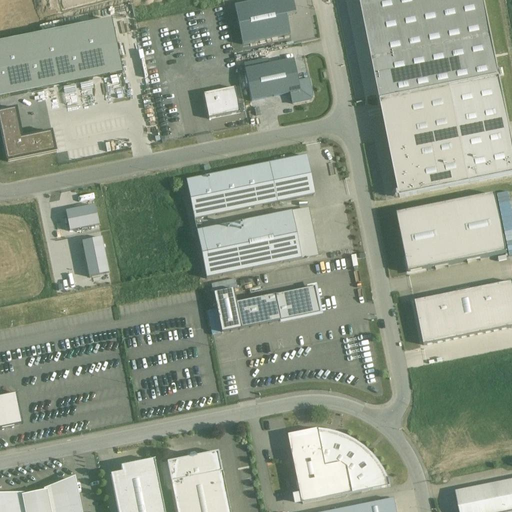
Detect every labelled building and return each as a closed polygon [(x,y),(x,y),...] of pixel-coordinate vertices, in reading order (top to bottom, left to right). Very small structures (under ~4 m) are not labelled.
[(59,0),(62,11),(106,0),(59,0)] [(292,0),(269,0),(234,7),(242,46),(290,36),(286,16),(295,15),(292,0)] [(359,0),(380,103),(499,78),(482,0),(359,0)] [(111,22),(0,44),(0,99),(121,74),(111,22)] [(290,93),(292,105),(310,101),(313,97),(309,79),(298,81),(293,58),(243,69),(250,101),(290,93)] [(400,199),(421,194),(470,184),(511,175),(511,139),(499,78),(450,88),(402,98),(380,103),(400,199)] [(204,95),(209,120),(240,114),(235,89),(204,95)] [(16,110),(0,113),(0,132),(7,163),(55,153),(51,133),(22,139),(16,110)] [(276,201),(314,193),(306,154),(268,162),(276,201)] [(194,218),(276,201),(268,162),(186,178),(194,218)] [(495,196),(397,216),(409,274),(507,255),(498,210),(495,196)] [(96,207),(65,213),(69,233),(100,226),(96,207)] [(208,277),(316,253),(306,207),(198,230),(208,277)] [(102,239),(82,243),(89,279),(109,275),(102,239)] [(511,283),(511,279),(414,299),(423,344),(511,325),(511,283)] [(314,285),(234,301),(240,327),(319,311),(314,285)] [(17,395),(0,397),(0,429),(22,425),(17,395)] [(341,437),(319,432),(319,431),(289,437),(303,505),(390,487),(389,480),(387,480),(376,462),(360,447),(341,437)] [(188,459),(166,463),(171,483),(169,483),(175,511),(228,511),(221,474),(222,474),(218,453),(197,458),(194,456),(190,456),(188,459)] [(164,511),(154,461),(121,468),(122,473),(110,476),(118,511),(164,511)] [(251,468),(239,470),(244,495),(256,492),(251,468)] [(511,479),(456,490),(459,511),(495,511),(511,509),(511,479)] [(79,511),(73,481),(44,492),(24,496),(0,496),(0,511),(79,511)] [(397,511),(395,501),(342,511),(397,511)]
